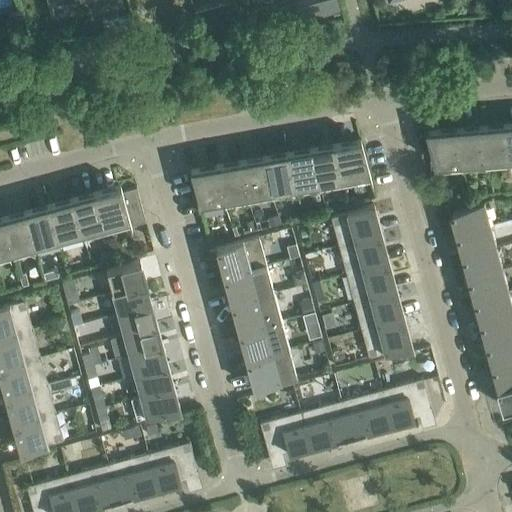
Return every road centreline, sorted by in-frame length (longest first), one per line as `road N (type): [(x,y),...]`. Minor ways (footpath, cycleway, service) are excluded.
road 1 (residential): [(241,485),(149,138)]
road 2 (residential): [(464,435),(464,409),(381,98)]
road 3 (residential): [(381,98),(149,138)]
road 4 (residential): [(464,435),(438,433),(241,485)]
road 5 (residential): [(149,138),(0,176)]
road 6 (residential): [(511,80),(381,98)]
